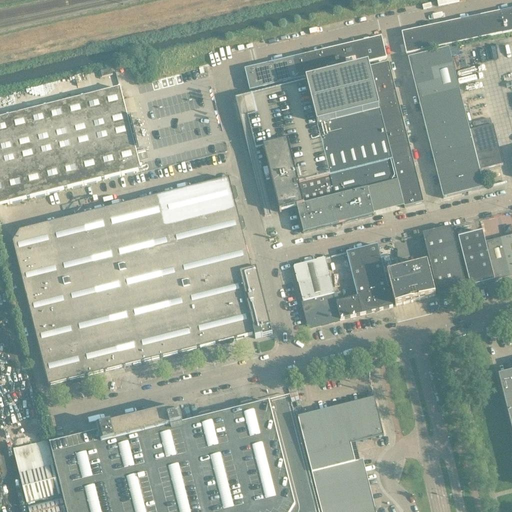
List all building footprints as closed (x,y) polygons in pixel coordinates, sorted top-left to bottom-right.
[(406,56),(511,33),(511,10),(401,34),(406,56)] [(299,81),(309,78),(387,60),(381,38),(293,59),(284,61),(244,71),(250,92),(289,83),(299,81)] [(408,60),(411,74),(452,64),(449,50),(408,60)] [(452,64),(411,74),(415,88),(456,78),(452,64)] [(389,65),(369,70),(373,83),(392,79),(389,65)] [(297,208),(303,235),(374,217),(373,213),(403,206),(401,195),(397,181),(394,167),(390,153),(387,139),(383,125),(380,112),(380,111),(376,97),(373,83),(369,70),(369,67),(306,83),(252,97),(252,96),(250,97),(280,213),(281,213),(281,212),(297,208)] [(102,78),(112,76),(111,69),(100,71),(102,78)] [(456,78),(415,88),(418,102),(459,91),(456,78)] [(392,79),(373,83),(376,97),(396,93),(392,79)] [(127,115),(120,89),(0,119),(0,207),(141,172),(136,153),(144,151),(134,113),(127,115)] [(459,91),(418,102),(422,116),(463,105),(459,91)] [(396,93),(376,97),(380,111),(399,106),(396,93)] [(463,105),(422,116),(426,130),(466,119),(463,105)] [(399,106),(380,111),(380,112),(383,125),(403,120),(399,106)] [(470,133),(468,128),(466,119),(426,130),(429,144),(470,133)] [(403,120),(383,125),(387,139),(406,134),(403,120)] [(493,126),(492,127),(490,120),(472,124),(473,127),(468,128),(470,133),(473,147),(479,172),(503,166),(493,126)] [(470,133),(429,144),(433,158),(473,147),(470,133)] [(406,134),(387,139),(390,153),(410,148),(406,134)] [(484,189),(479,172),(473,147),(433,158),(443,200),(484,189)] [(410,148),(390,153),(394,167),(413,162),(410,148)] [(413,162),(394,167),(397,181),(417,176),(413,162)] [(417,176),(397,181),(401,195),(420,190),(417,176)] [(229,180),(219,182),(221,192),(231,190),(229,180)] [(20,232),(13,244),(49,387),(254,336),(255,339),(268,336),(266,329),(271,328),(256,270),(254,271),(254,273),(252,273),(231,190),(221,192),(219,182),(20,232)] [(401,195),(403,206),(404,209),(424,204),(420,190),(401,195)] [(423,235),(438,297),(466,290),(451,228),(423,235)] [(458,239),(470,288),(471,289),(495,283),(482,233),(458,239)] [(511,278),(511,236),(485,243),(495,283),(511,278)] [(378,247),(347,254),(358,298),(336,304),(337,305),(341,321),(393,308),(378,247)] [(332,266),(327,267),(325,260),(294,268),(302,299),(319,295),(322,309),(337,305),(336,304),(333,290),(338,289),(332,266)] [(395,307),(436,297),(427,265),(387,275),(395,307)] [(319,295),(302,299),(309,329),(341,321),(337,305),(322,309),(319,295)] [(511,373),(498,377),(511,431),(511,373)] [(182,424),(179,412),(178,408),(97,428),(98,433),(97,433),(97,434),(92,435),(92,434),(50,445),(66,511),(318,511),(290,397),(182,424)] [(372,511),(360,462),(358,462),(353,445),(384,437),(374,399),(298,419),(321,511),(372,511)] [(53,467),(19,475),(27,504),(60,496),(53,467)] [(66,511),(63,499),(29,508),(29,511),(66,511)]
